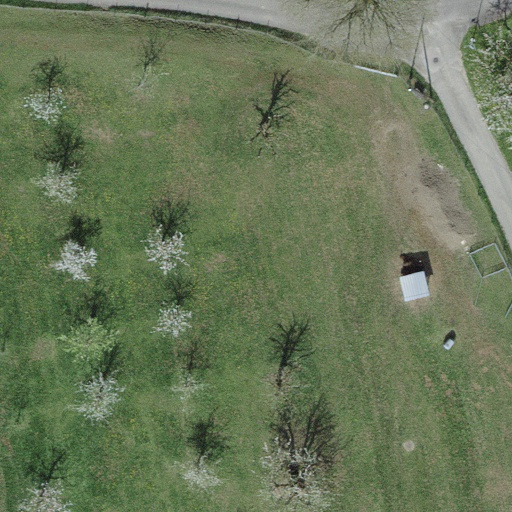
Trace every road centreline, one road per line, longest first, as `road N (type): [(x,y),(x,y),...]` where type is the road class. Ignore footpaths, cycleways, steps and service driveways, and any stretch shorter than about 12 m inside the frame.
road 1 (unclassified): [(431,12),(511,221)]
road 2 (residential): [(265,0),(431,12)]
